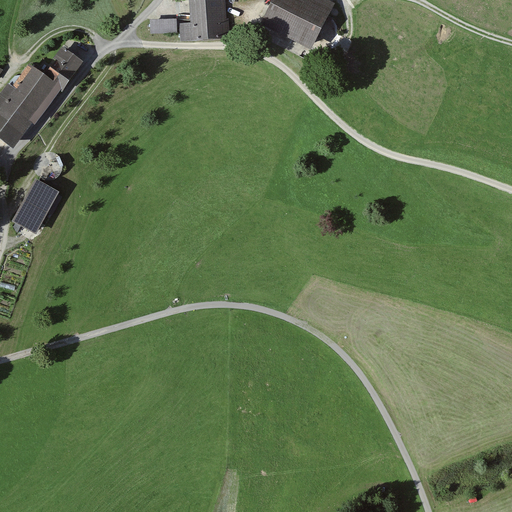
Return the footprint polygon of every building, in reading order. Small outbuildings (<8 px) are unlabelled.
[(200,0),(193,1),(189,1),(191,26),(180,26),(182,45),(231,42),(230,20),(227,20),(225,0),(200,0)] [(275,0),(260,31),(311,55),(335,5),(323,0),(275,0)] [(178,36),(177,22),(150,23),(151,37),(178,36)] [(86,66),(62,49),(52,62),(54,64),(43,79),(63,95),(63,97),(86,66)] [(0,95),(0,143),(13,154),(32,129),(35,131),(63,95),(43,79),(29,69),(13,90),(8,87),(1,96),(0,95)] [(60,190),(36,177),(13,219),(37,232),(60,190)]
